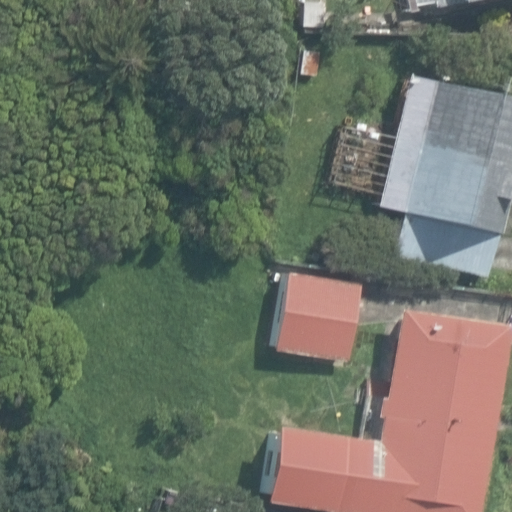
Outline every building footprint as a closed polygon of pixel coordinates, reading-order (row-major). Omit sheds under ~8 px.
[(314,26),(315,3),(296,2),(295,26),(314,26)] [(310,75),(313,52),(298,50),(294,73),(310,75)] [(386,253),(481,272),(511,119),(511,97),(397,73),(371,203),(395,208),(386,253)] [(265,346),(342,359),(354,283),(277,271),(265,346)] [(250,499),(334,511),(473,511),(503,320),(392,307),(379,394),(371,393),(368,416),(374,417),(370,437),(262,421),(250,499)]
